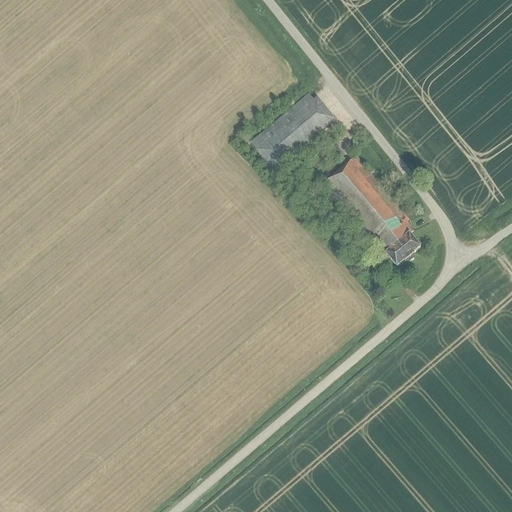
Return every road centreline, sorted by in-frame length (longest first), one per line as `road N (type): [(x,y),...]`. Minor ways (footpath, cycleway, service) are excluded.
road 1 (unclassified): [(176,511),(461,265)]
road 2 (unclassified): [(461,265),(438,214),(266,0)]
